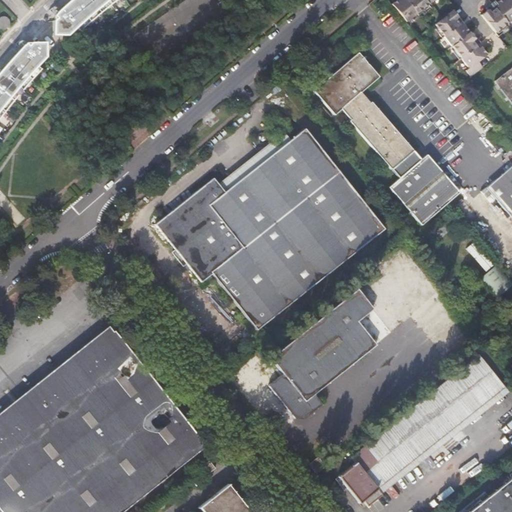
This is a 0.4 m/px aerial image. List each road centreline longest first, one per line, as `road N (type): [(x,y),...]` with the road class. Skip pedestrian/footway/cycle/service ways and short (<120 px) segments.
road 1 (residential): [(299,511),(71,223)]
road 2 (residential): [(332,0),(71,223)]
